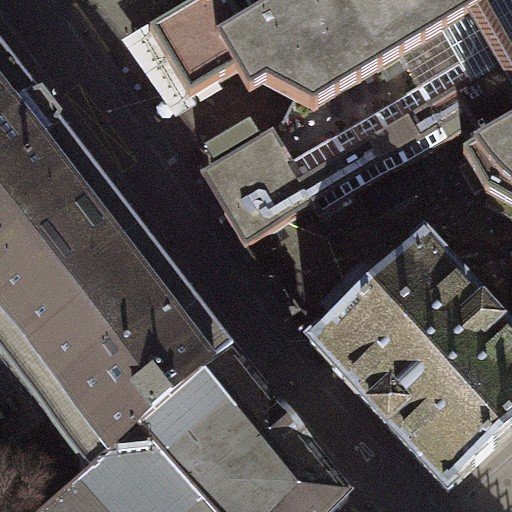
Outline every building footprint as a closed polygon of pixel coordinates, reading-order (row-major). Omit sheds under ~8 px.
[(309,112),(315,116),(459,30),(486,14),(509,0),(210,0),(150,36),(191,103),(238,75),(242,77),(280,97),(309,112)] [(473,79),(511,55),(511,0),(509,0),(486,14),(459,30),(464,31),(470,35),(475,41),(476,53),(473,60),(466,66),(473,79)] [(464,31),(459,30),(315,116),(309,112),(264,139),(260,134),(258,135),(251,123),(206,150),(213,162),(211,163),(238,208),(225,216),(245,251),(312,212),(319,223),(463,137),(472,152),(511,128),(511,55),(473,79),(466,66),(473,60),(476,53),(475,41),(470,35),(464,31)] [(0,51),(0,363),(91,480),(234,356),(0,51)] [(484,193),(486,197),(490,200),(485,207),(511,222),(511,128),(472,152),(463,157),(468,166),(459,171),(475,197),(484,193)] [(310,345),(448,495),(511,436),(511,335),(424,240),(377,283),(359,264),(339,283),(357,302),(310,345)] [(340,511),(351,501),(234,356),(91,480),(53,511),(340,511)]
